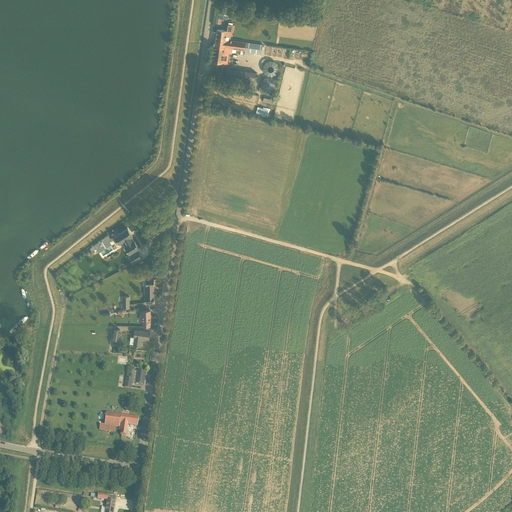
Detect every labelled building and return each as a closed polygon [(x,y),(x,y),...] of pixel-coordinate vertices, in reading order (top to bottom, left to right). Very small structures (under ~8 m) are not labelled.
[(229,11),(220,10),(218,18),(227,20),(229,11)] [(233,49),(244,51),(245,42),(231,40),(232,31),(217,29),(215,48),(232,50),(233,49)] [(263,44),(245,42),(244,51),(262,54),(263,44)] [(232,50),(215,48),(213,62),(226,64),(228,64),(229,53),(232,53),(232,50)] [(263,73),(264,76),(266,78),(269,78),(272,78),(275,77),(276,76),(278,73),(278,71),(278,68),(277,66),(275,64),(273,63),(271,62),(268,62),(266,64),(264,65),(262,68),(262,71),(263,73)] [(228,69),(226,79),(256,83),(257,73),(228,69)] [(276,91),(277,88),(277,86),(276,83),(275,81),(273,79),(270,79),(268,79),(265,79),(263,81),(262,83),(261,86),(261,89),(263,91),(265,93),(267,94),(270,95),(272,94),(275,93),(276,91)] [(140,248),(128,228),(116,234),(121,242),(123,241),(126,246),(125,246),(131,256),(129,257),(133,264),(142,258),(138,252),(137,252),(136,250),(140,248)] [(87,257),(92,265),(101,259),(95,250),(90,253),(91,255),(87,257)] [(105,276),(115,272),(112,265),(109,267),(107,265),(102,267),(105,276)] [(154,286),(154,279),(146,279),(146,286),(147,286),(147,296),(144,296),(144,297),(145,297),(145,303),(155,303),(154,296),(154,286)] [(143,326),(151,326),(150,311),(141,311),(141,315),(143,315),(143,326)] [(141,339),(149,340),(150,332),(135,330),(134,338),(135,338),(133,345),(140,346),(141,339)] [(131,383),(143,385),(145,372),(137,371),(136,381),(132,381),(132,379),(127,378),(125,388),(131,389),(131,383)] [(106,413),(105,425),(100,424),(99,430),(116,432),(116,429),(121,430),(120,435),(126,436),(128,425),(137,426),(139,418),(106,413)] [(113,511),(114,508),(116,496),(108,495),(98,494),(97,499),(107,500),(106,507),(103,506),(102,511),(113,511)]
